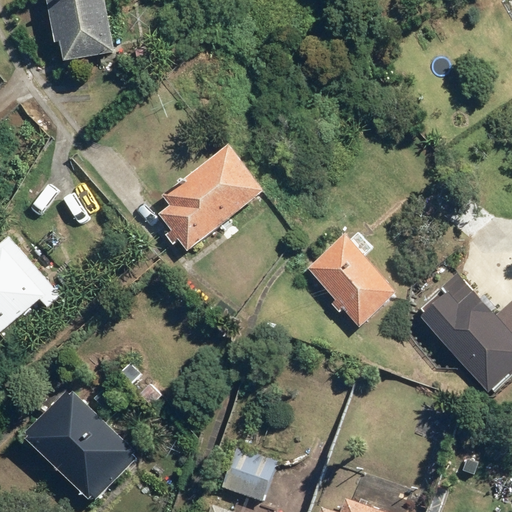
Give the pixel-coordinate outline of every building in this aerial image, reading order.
[(46,0),(55,45),(61,43),(64,63),(114,55),(104,0),(46,0)] [(180,202),(167,212),(195,249),(274,190),(238,142),(172,192),(180,202)] [(354,233),(315,267),(367,326),(406,292),(354,233)] [(0,251),(0,331),(40,296),(0,251)] [(437,299),(412,321),(428,339),(424,342),(477,404),(511,373),(511,360),(472,314),(459,325),(437,299)] [(511,317),(499,330),(511,344),(511,317)] [(139,392),(153,410),(169,397),(155,379),(139,392)] [(30,437),(28,439),(90,500),(93,497),(97,500),(138,458),(134,454),(136,451),(74,391),(70,394),(67,392),(27,433),(30,437)] [(455,412),(427,404),(419,430),(448,438),(455,412)] [(242,446),(228,487),(269,501),(283,461),(242,446)] [(344,511),(328,506),(326,511),(395,511),(352,497),(346,511),(344,511)]
